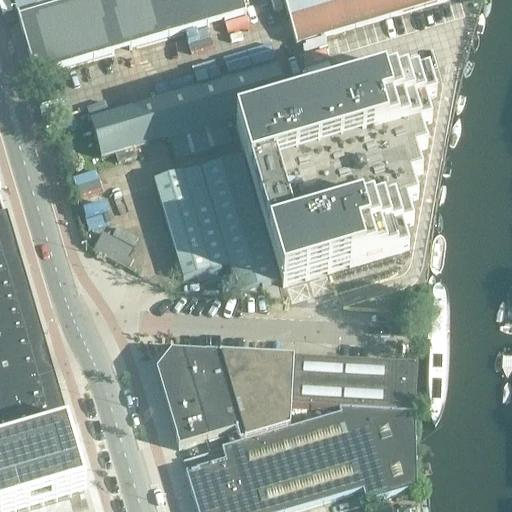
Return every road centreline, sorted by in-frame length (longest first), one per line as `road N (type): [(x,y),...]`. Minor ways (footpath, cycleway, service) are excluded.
road 1 (unclassified): [(82,344),(164,324),(359,334)]
road 2 (tertiary): [(82,344),(0,89)]
road 3 (tertiary): [(139,511),(82,344)]
